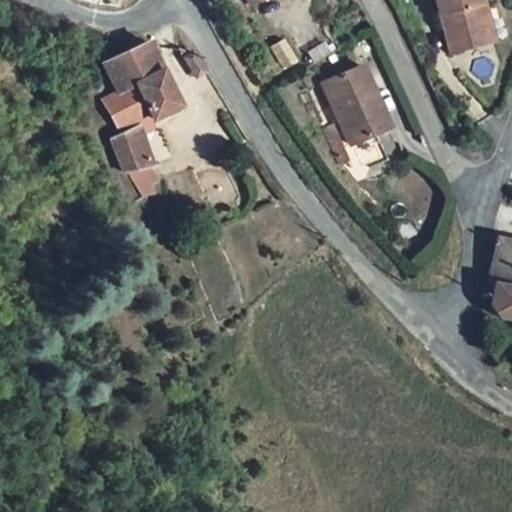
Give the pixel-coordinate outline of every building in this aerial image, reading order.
[(478,0),(436,0),(451,52),(489,42),(479,3),(478,0)] [(479,3),(489,42),(494,41),(483,2),(479,3)] [(111,138),(123,169),(130,172),(149,167),(153,166),(141,134),(148,131),(147,128),(144,124),(154,119),(177,106),(147,41),(146,41),(103,62),(109,73),(118,92),(102,100),(119,133),(111,138)] [(184,57),(196,77),(206,71),(202,66),(191,52),(184,57)] [(382,112),(361,65),(323,82),(351,145),(385,130),(377,114),(382,112)] [(389,127),(382,112),(377,114),(385,130),(389,127)] [(147,128),(156,124),(154,119),(144,124),(147,128)] [(343,148),(333,126),(324,129),(335,152),(343,148)] [(349,160),(343,148),(335,152),(340,164),(349,160)] [(156,180),(149,167),(130,172),(155,180),(156,180)] [(511,237),(493,235),(488,270),(485,278),(511,282),(511,237)]
